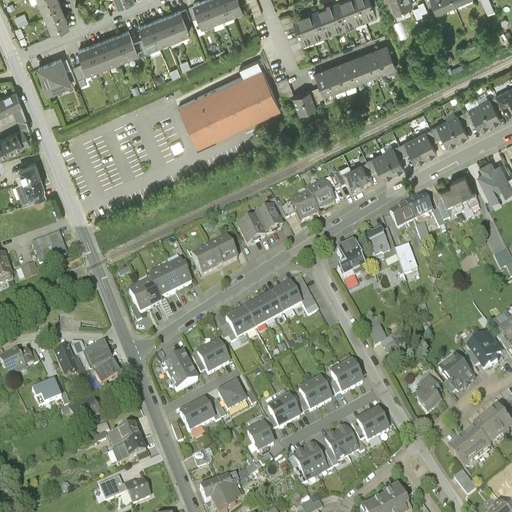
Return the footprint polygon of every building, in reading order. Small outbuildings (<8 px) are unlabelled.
[(40,0),(47,15),(61,9),(59,2),(60,2),(59,0),(40,0)] [(212,23),(204,0),(193,4),(194,7),(198,17),(202,27),(212,23)] [(222,19),(214,0),(204,0),(212,23),(222,19)] [(232,15),(226,0),(214,0),(222,19),(232,15)] [(226,0),(232,15),(242,11),(237,0),(226,0)] [(256,0),(245,0),(252,18),(262,14),(256,0)] [(364,19),(356,0),(347,0),(345,1),(354,23),(364,19)] [(356,0),(364,19),(375,15),(369,0),(356,0)] [(389,0),(394,12),(411,5),(408,0),(389,0)] [(453,4),(451,0),(430,0),(431,1),(431,2),(435,12),(453,4)] [(489,0),(480,0),(487,14),(495,11),(489,0)] [(354,23),(345,1),(335,5),(344,27),(354,23)] [(344,27),(335,5),(324,9),(332,32),(344,27)] [(198,17),(194,7),(189,9),(193,19),(198,17)] [(61,9),(47,15),(53,32),(68,25),(66,21),(68,21),(66,16),(65,17),(61,9)] [(332,32),(324,9),(314,13),(323,35),(332,32)] [(170,15),(179,37),(189,33),(184,22),(181,13),(180,11),(170,15)] [(190,20),(186,11),(181,13),(184,22),(190,20)] [(323,35),(314,13),(304,17),(313,39),(323,35)] [(28,22),(24,14),(16,18),(19,26),(28,22)] [(179,37),(170,15),(160,19),(169,41),(179,37)] [(295,26),(293,21),(291,16),(280,20),(284,30),(295,26)] [(313,39),(304,17),(293,21),(295,26),(299,37),(302,44),(313,39)] [(169,41),(160,19),(150,23),(159,45),(169,41)] [(159,45),(150,23),(140,27),(145,40),(149,49),(159,45)] [(118,35),(127,57),(138,53),(134,45),(128,31),(118,35)] [(127,57),(118,35),(108,39),(117,61),(127,57)] [(302,44),(299,37),(289,41),(296,60),(306,56),(302,44)] [(117,61),(108,39),(98,43),(107,65),(117,61)] [(149,49),(145,40),(140,42),(144,53),(150,51),(149,49)] [(144,53),(140,42),(134,45),(138,53),(138,55),(144,53)] [(107,65),(98,43),(89,47),(98,69),(107,65)] [(377,50),(385,72),(395,68),(387,46),(377,50)] [(98,69),(89,47),(79,51),(84,65),(87,73),(98,69)] [(385,72),(377,50),(366,54),(374,76),(385,72)] [(374,76),(366,54),(356,57),(364,80),(374,76)] [(364,80),(356,57),(346,61),(354,83),(364,80)] [(61,59),(38,68),(47,92),(70,83),(66,71),(62,61),(61,59)] [(71,69),(67,59),(62,61),(66,71),(71,69)] [(197,149),(280,111),(257,61),(240,70),(243,78),(178,107),(197,149)] [(190,67),(187,61),(179,64),(182,70),(190,67)] [(354,83),(346,61),(335,65),(344,87),(354,83)] [(87,73),(84,65),(79,67),(83,76),(88,74),(87,73)] [(344,87),(335,65),(325,69),(333,91),(344,87)] [(83,76),(79,67),(74,69),(77,78),(83,76)] [(180,75),(177,68),(170,72),(173,78),(180,75)] [(333,91),(325,69),(315,73),(320,87),(323,95),(333,91)] [(86,83),(83,76),(77,78),(80,86),(86,83)] [(282,99),(293,94),(287,79),(276,83),(282,99)] [(323,95),(320,87),(309,91),(314,103),(320,101),(319,98),(323,97),(323,95)] [(511,106),(511,88),(496,97),(501,107),(502,108),(510,103),(511,106)] [(309,91),(293,97),(299,113),(315,107),(314,103),(309,91)] [(15,93),(0,100),(0,116),(12,111),(19,124),(27,120),(16,92),(15,93)] [(496,97),(490,100),(495,110),(501,107),(496,97)] [(490,100),(479,105),(489,125),(500,120),(495,110),(490,100)] [(479,131),(489,125),(479,105),(469,110),(474,120),(479,131)] [(474,120),(469,110),(463,113),(468,123),(474,120)] [(468,123),(463,113),(458,115),(463,126),(468,123)] [(458,115),(447,121),(457,141),(468,136),(463,126),(458,115)] [(30,129),(27,120),(19,124),(22,130),(23,132),(30,129)] [(446,147),(457,141),(447,121),(436,126),(436,127),(441,137),(446,147)] [(441,137),(436,127),(431,130),(436,140),(441,137)] [(22,130),(0,140),(0,155),(28,142),(23,132),(22,130)] [(436,140),(431,130),(426,132),(431,142),(436,140)] [(426,132),(415,138),(425,158),(436,153),(431,142),(426,132)] [(414,164),(425,158),(415,138),(404,143),(405,144),(410,154),(414,164)] [(410,154),(405,144),(399,147),(404,157),(410,154)] [(404,157),(399,147),(394,149),(399,159),(404,157)] [(394,149),(383,154),(393,174),(404,169),(399,159),(394,149)] [(382,179),(393,174),(383,154),(372,159),(377,170),(382,179)] [(377,170),(372,159),(367,162),(372,172),(377,170)] [(372,172),(367,162),(362,165),(367,176),(372,173),(372,172)] [(23,183),(39,176),(34,163),(12,171),(14,177),(20,175),(23,183)] [(494,169),(491,163),(481,168),(485,174),(479,177),(491,202),(498,199),(495,194),(502,191),(504,195),(511,191),(506,181),(499,166),(494,169)] [(362,165),(351,171),(362,191),(372,186),(367,176),(362,165)] [(351,196),(362,191),(351,171),(341,176),(346,186),(351,196)] [(39,176),(23,183),(25,188),(20,190),(23,196),(28,195),(37,191),(37,193),(42,191),(40,187),(42,186),(39,176)] [(346,186),(341,176),(335,179),(340,189),(346,186)] [(450,183),(451,187),(464,214),(467,220),(473,218),(470,211),(478,207),(464,177),(450,183)] [(340,189),(335,179),(330,181),(335,192),(340,189)] [(335,192),(330,181),(325,184),(330,194),(335,192)] [(25,188),(23,183),(15,186),(20,197),(23,196),(20,190),(25,188)] [(325,184),(307,193),(308,196),(317,213),(335,204),(330,194),(325,184)] [(455,218),(464,214),(451,187),(437,193),(442,204),(447,214),(452,212),(455,218)] [(44,191),(42,191),(37,193),(37,191),(28,195),(23,196),(20,197),(23,206),(46,197),(44,191)] [(317,213),(308,196),(290,205),(300,225),(319,216),(317,213)] [(424,197),(408,205),(415,220),(431,212),(424,197)] [(272,210),(279,223),(284,221),(275,203),(269,206),(272,211),(272,210)] [(437,210),(438,213),(443,223),(449,220),(447,214),(442,204),(441,206),(440,208),(437,210)] [(397,229),(415,220),(408,205),(389,214),(397,229)] [(279,223),(272,210),(272,211),(254,219),(255,221),(264,238),(282,229),(279,223)] [(438,213),(433,215),(439,229),(444,227),(443,223),(438,213)] [(264,239),(264,238),(255,221),(237,230),(247,248),(264,239)] [(424,226),(416,229),(421,242),(429,239),(424,226)] [(382,235),(381,232),(373,236),(370,235),(364,238),(377,263),(383,260),(383,257),(389,254),(382,239),(383,236),(382,235)] [(387,233),(382,235),(383,236),(382,239),(389,254),(383,257),(383,260),(384,264),(397,258),(395,252),(387,233)] [(58,237),(32,247),(40,268),(66,258),(58,237)] [(227,242),(192,260),(201,279),(237,261),(227,242)] [(361,260),(354,246),(337,254),(345,269),(338,272),(343,283),(360,275),(359,273),(364,270),(360,261),(361,260)] [(417,271),(408,247),(395,252),(397,258),(404,276),(417,271)] [(511,261),(507,251),(493,257),(500,271),(506,268),(511,264),(511,261)] [(3,258),(0,259),(0,287),(12,283),(3,258)] [(33,265),(21,270),(25,282),(37,277),(33,265)] [(180,265),(169,270),(180,291),(191,286),(180,265)] [(169,270),(159,275),(170,297),(180,291),(169,270)] [(148,281),(150,284),(159,302),(170,297),(159,275),(148,281)] [(300,280),(290,286),(301,306),(307,318),(317,312),(300,280)] [(150,284),(139,290),(150,311),(161,306),(159,302),(150,284)] [(290,286),(281,291),(292,311),(301,306),(290,286)] [(140,317),(150,311),(139,290),(129,295),(136,309),(140,317)] [(490,290),(478,296),(485,312),(497,306),(490,290)] [(282,316),(292,311),(281,291),(272,296),(282,316)] [(272,296),(263,301),(273,321),(282,316),(272,296)] [(263,301),(253,306),(264,326),(273,321),(263,301)] [(255,331),(264,326),(253,306),(244,311),(255,331)] [(140,317),(136,309),(130,311),(136,323),(142,321),(140,317)] [(235,316),(246,336),(255,331),(244,311),(235,316)] [(511,313),(495,325),(501,333),(511,347),(511,345),(511,313)] [(246,336),(235,316),(226,321),(228,326),(234,336),(237,341),(246,336)] [(489,327),(484,320),(480,323),(484,330),(489,327)] [(386,341),(376,324),(366,330),(376,347),(382,344),(386,341)] [(234,336),(228,326),(223,328),(228,338),(234,336)] [(228,338),(223,328),(217,331),(223,341),(228,338)] [(501,333),(496,337),(506,350),(511,347),(501,333)] [(501,354),(488,336),(476,345),(474,343),(467,348),(470,353),(472,352),(481,365),(485,370),(490,366),(491,367),(498,363),(495,358),(501,354)] [(386,341),(382,344),(388,352),(402,343),(398,338),(391,338),(386,341)] [(207,350),(218,370),(229,365),(218,344),(207,350)] [(82,346),(72,346),(78,360),(82,370),(87,369),(83,359),(86,358),(85,355),(82,346)] [(103,347),(85,355),(86,358),(93,374),(95,378),(112,366),(103,347)] [(67,350),(55,356),(65,378),(76,374),(77,373),(72,362),(67,350)] [(218,370),(207,350),(197,356),(197,357),(205,372),(208,376),(218,370)] [(4,359),(0,361),(0,362),(9,380),(26,371),(25,369),(33,365),(29,356),(26,352),(20,356),(18,352),(4,359)] [(470,353),(466,356),(472,365),(475,369),(481,365),(472,352),(470,353)] [(34,353),(29,356),(33,365),(34,367),(40,364),(34,353)] [(455,355),(438,368),(449,382),(456,390),(458,392),(474,379),(473,377),(467,369),(455,355)] [(172,362),(187,388),(198,382),(183,356),(172,362)] [(205,372),(197,357),(193,360),(201,375),(205,372)] [(93,374),(86,358),(83,359),(87,369),(89,375),(93,374)] [(78,360),(72,362),(77,373),(76,374),(78,379),(84,376),(82,370),(78,360)] [(187,388),(172,362),(162,367),(177,394),(187,388)] [(352,364),(341,370),(352,390),(363,384),(361,381),(355,369),(352,364)] [(472,365),(467,369),(473,377),(478,373),(475,369),(472,365)] [(118,375),(112,366),(95,378),(100,387),(118,375)] [(360,367),(355,369),(361,381),(366,378),(360,367)] [(341,396),(352,390),(341,370),(330,375),(334,382),(340,394),(341,396)] [(435,375),(429,379),(435,387),(436,386),(438,388),(443,384),(435,375)] [(429,379),(428,378),(419,385),(420,390),(415,394),(417,401),(428,414),(442,402),(437,397),(442,393),(438,388),(436,386),(435,387),(429,379)] [(320,381),(310,387),(321,407),(331,401),(330,400),(323,387),(320,381)] [(334,382),(328,385),(335,397),(340,394),(334,382)] [(449,382),(445,386),(451,394),(456,390),(449,382)] [(54,384),(32,393),(39,409),(61,400),(60,398),(54,384)] [(236,385),(219,395),(232,418),(249,408),(236,385)] [(328,385),(323,387),(330,400),(335,397),(328,385)] [(310,413),(321,407),(310,387),(299,393),(301,397),(309,411),(310,413)] [(257,403),(251,394),(246,396),(252,406),(257,403)] [(70,405),(65,395),(60,398),(61,400),(64,408),(70,405)] [(296,400),(297,402),(304,414),(309,411),(301,397),(296,400)] [(289,399),(278,404),(289,424),(300,419),(299,417),(292,405),(289,399)] [(0,422),(10,418),(10,419),(20,414),(13,400),(0,406),(0,422)] [(205,402),(192,409),(202,427),(215,420),(208,407),(205,402)] [(226,417),(218,402),(213,405),(221,419),(226,417)] [(297,402),(292,405),(299,417),(304,414),(297,402)] [(99,417),(93,403),(70,413),(75,425),(77,424),(76,421),(88,416),(90,421),(99,417)] [(279,430),(289,424),(278,404),(268,410),(273,419),(278,428),(279,430)] [(221,419),(213,405),(208,407),(215,420),(216,422),(221,419)] [(476,429),(491,449),(492,448),(491,447),(496,443),(495,442),(508,431),(509,432),(511,430),(511,424),(499,408),(475,428),(476,429)] [(190,434),(202,427),(192,409),(180,416),(190,434)] [(378,412),(368,418),(378,437),(389,431),(386,427),(379,415),(378,412)] [(384,412),(379,415),(386,427),(391,424),(384,412)] [(368,443),(378,437),(368,418),(357,424),(365,438),(368,443)] [(259,419),(246,424),(248,429),(261,425),(259,419)] [(266,419),(261,422),(263,426),(267,434),(273,431),(267,422),(266,419)] [(273,419),(267,422),(273,431),(278,428),(273,419)] [(357,424),(351,427),(357,436),(359,441),(365,438),(357,424)] [(106,426),(94,431),(96,438),(103,435),(109,432),(106,426)] [(183,440),(177,426),(172,428),(177,442),(183,440)] [(263,426),(247,435),(258,454),(273,446),(267,434),(263,426)] [(108,440),(113,453),(139,441),(134,428),(116,435),(116,436),(108,440)] [(346,429),(336,434),(348,456),(358,451),(352,439),(346,429)] [(491,449),(476,429),(449,451),(465,470),(475,462),(474,461),(481,455),(482,457),(491,449)] [(337,462),(348,456),(336,434),(325,440),(331,450),(337,462)] [(96,438),(94,439),(96,445),(106,441),(103,435),(96,438)] [(357,436),(352,439),(358,451),(359,452),(364,449),(359,441),(357,436)] [(145,454),(139,441),(113,453),(119,466),(136,459),(145,455),(145,454)] [(314,446),(304,451),(317,474),(327,468),(320,456),(314,446)] [(331,450),(325,453),(332,465),(337,462),(331,450)] [(306,479),(317,474),(304,451),(294,457),(294,458),(299,467),(306,479)] [(208,464),(202,452),(193,457),(197,469),(208,464)] [(325,453),(320,456),(327,468),(332,465),(325,453)] [(145,455),(136,459),(139,464),(149,459),(147,454),(145,454),(145,455)] [(260,463),(263,467),(272,460),(269,456),(260,463)] [(245,471),(246,472),(250,478),(258,471),(260,468),(257,465),(255,467),(249,458),(246,461),(250,467),(245,471)] [(294,458),(290,461),(295,470),(299,467),(294,458)] [(299,467),(295,470),(301,482),(306,479),(299,467)] [(246,472),(235,477),(239,487),(250,478),(246,472)] [(463,472),(454,479),(468,497),(477,490),(463,472)] [(235,477),(228,480),(232,490),(234,489),(239,487),(235,477)] [(127,494),(124,488),(123,488),(119,480),(98,488),(105,504),(127,494)] [(211,503),(235,493),(234,489),(232,490),(228,480),(200,492),(207,505),(211,503)] [(134,483),(124,488),(127,494),(132,506),(150,498),(143,483),(135,486),(134,483)] [(384,499),(362,510),(362,511),(410,511),(398,488),(383,496),(384,499)] [(235,493),(211,503),(216,511),(227,511),(235,507),(233,503),(240,500),(237,492),(235,493)] [(309,499),(311,503),(313,506),(318,503),(320,502),(317,495),(309,499)] [(302,509),(303,511),(317,511),(322,509),(318,503),(313,506),(311,503),(301,508),(302,509)]
